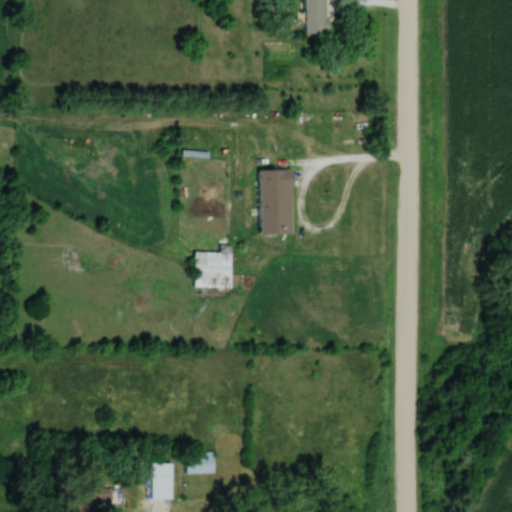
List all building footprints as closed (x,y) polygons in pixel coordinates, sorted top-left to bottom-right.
[(319,0),(293,0),(294,34),(319,34),(319,0)] [(248,170),(248,234),(281,234),(282,170),(248,170)] [(213,252),(184,252),(184,288),(224,288),(224,246),(213,246),(213,252)] [(206,450),(176,451),(176,472),(207,471),(206,450)] [(167,498),(167,461),(141,461),(141,498),(167,498)]
